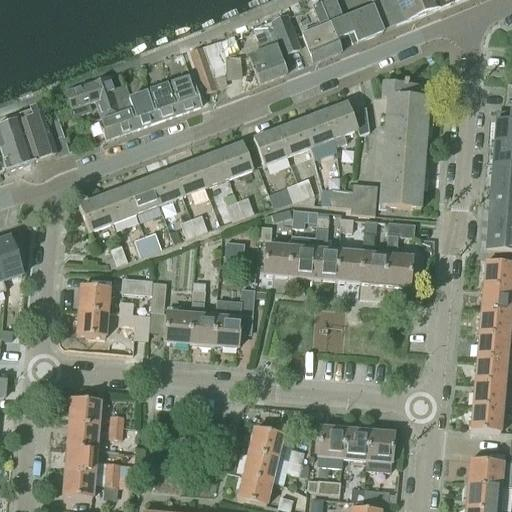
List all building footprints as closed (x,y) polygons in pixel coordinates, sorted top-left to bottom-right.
[(368,0),(382,34),(403,25),(404,25),(394,0),(368,0)] [(394,0),(404,25),(440,11),(435,0),(394,0)] [(466,0),(435,0),(440,11),(466,0)] [(341,22),(333,2),(321,7),(329,27),(336,43),(357,34),(361,44),(382,36),(372,9),(341,22)] [(318,27),(300,35),(307,50),(305,50),(312,67),(312,68),(341,56),(327,24),(320,7),(320,5),(311,9),(311,10),(318,27)] [(284,60),(299,54),(286,21),(271,26),(284,60)] [(261,55),(247,60),(258,88),(285,78),(275,51),(279,49),(271,28),(253,35),(261,55)] [(217,46),(201,52),(205,63),(209,75),(211,80),(223,76),(223,69),(223,63),(223,60),(227,42),(217,46)] [(201,52),(188,56),(193,68),(205,63),(201,52)] [(205,63),(193,68),(197,79),(209,75),(205,63)] [(197,79),(201,91),(213,86),(211,80),(209,75),(197,79)] [(128,101),(124,90),(114,93),(111,81),(64,97),(71,115),(73,121),(89,115),(87,109),(94,107),(99,122),(101,121),(102,123),(130,114),(132,114),(128,101)] [(179,119),(200,112),(189,81),(168,88),(179,119)] [(216,94),(213,86),(201,91),(203,98),(216,94)] [(407,89),(407,87),(404,87),(404,89),(381,87),(379,103),(390,103),(381,211),(419,214),(428,103),(420,103),(421,90),(407,89)] [(157,126),(179,119),(168,88),(147,95),(157,126)] [(136,134),(157,126),(147,95),(128,101),(132,114),(130,114),(136,134)] [(346,108),(322,117),(332,144),(335,152),(345,148),(342,141),(356,135),(346,108)] [(55,159),(38,109),(17,117),(19,123),(20,122),(32,159),(36,158),(38,165),(55,159)] [(136,134),(130,114),(102,123),(101,121),(99,122),(101,126),(98,127),(104,144),(136,134)] [(51,143),(62,140),(54,117),(44,120),(51,143)] [(309,153),(332,144),(322,117),(298,126),(309,153)] [(511,117),(501,117),(500,125),(494,125),(492,147),(511,148),(511,117)] [(32,159),(20,122),(19,123),(0,128),(0,158),(6,176),(33,167),(38,165),(36,158),(32,159)] [(286,162),(309,153),(298,126),(275,135),(286,162)] [(262,171),(286,162),(275,135),(252,144),(262,171)] [(511,148),(492,147),(491,168),(511,170),(511,148)] [(227,185),(251,175),(241,149),(217,158),(227,185)] [(204,193),(227,185),(217,158),(194,167),(204,193)] [(181,202),(204,193),(194,167),(171,175),(181,202)] [(511,191),(511,170),(491,168),(489,190),(511,191)] [(158,211),(181,202),(171,175),(148,184),(158,211)] [(135,220),(158,211),(148,184),(124,193),(135,220)] [(302,204),(312,200),(313,200),(307,184),(296,188),(302,204)] [(291,208),(302,204),(296,188),(285,192),(291,208)] [(351,196),(350,213),(349,219),(361,220),(364,190),(352,189),(351,196)] [(376,191),(364,190),(361,220),(373,221),(376,191)] [(511,191),(489,190),(488,212),(511,213),(511,191)] [(112,228),(135,220),(124,193),(101,202),(112,228)] [(339,212),(340,195),(329,194),(327,211),(339,212)] [(267,199),(272,212),(283,208),(278,195),(267,199)] [(350,213),(351,196),(340,195),(339,212),(350,213)] [(87,238),(112,228),(101,202),(77,211),(87,238)] [(242,223),(253,219),(247,202),(236,207),(242,223)] [(231,227),(242,223),(236,207),(225,211),(231,227)] [(511,234),(511,213),(488,212),(486,233),(511,234)] [(289,213),(270,218),(273,226),(291,221),(289,213)] [(291,220),(290,233),(303,234),(304,220),(291,219),(291,220)] [(196,241),(207,236),(200,220),(189,224),(196,241)] [(335,286),(337,256),(325,255),(328,223),(315,222),(314,235),(315,235),(314,241),(311,284),(335,286)] [(350,238),(352,224),(339,223),(338,237),(350,238)] [(185,245),(196,241),(189,224),(179,228),(185,245)] [(382,290),(385,260),(373,259),(376,227),(363,225),(362,239),(363,239),(361,258),(359,288),(382,290)] [(412,243),(414,230),(387,227),(386,241),(385,260),(382,290),(408,292),(410,262),(396,261),(397,242),(412,243)] [(269,246),(271,232),(258,231),(257,245),(269,246)] [(511,234),(486,233),(484,255),(511,257),(511,234)] [(149,258),(160,254),(154,238),(143,242),(149,258)] [(289,252),(287,282),(311,284),(314,241),(290,239),(289,252)] [(9,242),(0,245),(0,280),(2,286),(21,280),(17,269),(22,268),(16,252),(12,253),(9,242)] [(139,262),(149,258),(143,242),(132,246),(139,262)] [(225,247),(223,264),(242,265),(243,248),(225,247)] [(287,282),(289,252),(265,250),(262,280),(287,282)] [(115,271),(127,267),(120,251),(109,255),(115,271)] [(359,288),(361,258),(337,256),(335,286),(359,288)] [(511,293),(511,287),(511,268),(483,266),(481,291),(511,293)] [(149,301),(151,286),(121,283),(120,298),(149,301)] [(162,319),(165,289),(151,287),(149,318),(162,319)] [(211,351),(214,322),(202,321),(205,288),(192,287),(191,295),(189,320),(190,320),(187,349),(211,351)] [(106,318),(108,293),(79,290),(77,316),(106,318)] [(510,317),(511,293),(481,291),(479,315),(510,317)] [(251,321),(254,295),(240,294),(239,308),(215,306),(214,322),(211,351),(236,353),(239,320),(251,321)] [(131,320),(132,308),(118,307),(117,319),(131,320)] [(165,318),(163,347),(187,349),(190,320),(189,320),(177,319),(177,312),(166,311),(165,318)] [(508,341),(510,317),(479,315),(477,338),(508,341)] [(104,342),(106,318),(77,316),(75,340),(104,342)] [(149,321),(131,320),(117,319),(116,331),(133,332),(132,345),(146,346),(149,321)] [(0,335),(0,339),(0,344),(10,345),(11,336),(0,335)] [(506,365),(508,341),(477,338),(475,362),(506,365)] [(504,389),(506,365),(475,362),(473,386),(504,389)] [(502,413),(504,389),(473,386),(471,410),(502,413)] [(97,430),(99,406),(70,403),(68,428),(97,430)] [(499,437),(502,413),(471,410),(469,435),(499,437)] [(121,444),(122,434),(123,422),(109,420),(107,443),(121,444)] [(296,425),(296,436),(309,437),(310,426),(296,425)] [(94,454),(96,442),(97,430),(68,428),(66,452),(94,454)] [(316,462),(315,471),(340,473),(341,464),(343,434),(318,432),(316,462)] [(276,464),(282,440),(253,433),(247,457),(276,464)] [(365,466),(367,436),(343,434),(341,464),(365,466)] [(367,436),(365,466),(364,475),(389,477),(392,438),(367,436)] [(118,480),(118,470),(93,468),(94,454),(66,452),(64,476),(118,480)] [(300,469),(303,458),(290,454),(287,466),(300,469)] [(271,487),(276,464),(247,457),(241,480),(271,487)] [(468,464),(466,489),(500,492),(511,493),(511,484),(511,468),(507,468),(468,464)] [(298,481),(300,469),(287,466),(284,477),(298,481)] [(132,494),(133,482),(118,480),(64,476),(62,501),(90,503),(91,490),(117,492),(132,494)] [(265,510),(271,487),(241,480),(236,503),(265,510)] [(338,500),(339,487),(317,485),(316,499),(338,500)] [(466,489),(463,511),(509,511),(511,493),(500,492),(466,489)] [(361,508),(362,495),(350,494),(349,507),(361,508)] [(386,510),(387,497),(362,495),(361,508),(386,510)] [(322,511),(323,503),(311,501),(309,511),(322,511)] [(289,511),(291,505),(278,502),(276,511),(289,511)]
